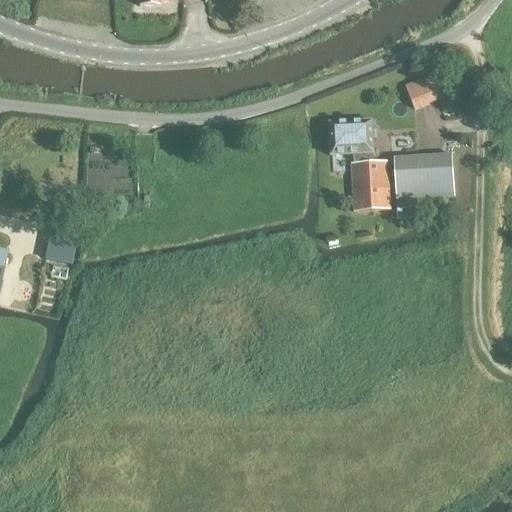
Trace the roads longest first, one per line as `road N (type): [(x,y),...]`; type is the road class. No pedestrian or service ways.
road 1 (unclassified): [(0,106),(217,117),(311,92),(470,29),(498,0)]
road 2 (tertiary): [(351,0),(284,34),(142,60),(0,26)]
road 3 (track): [(481,156),(479,298),(487,336),(511,362)]
